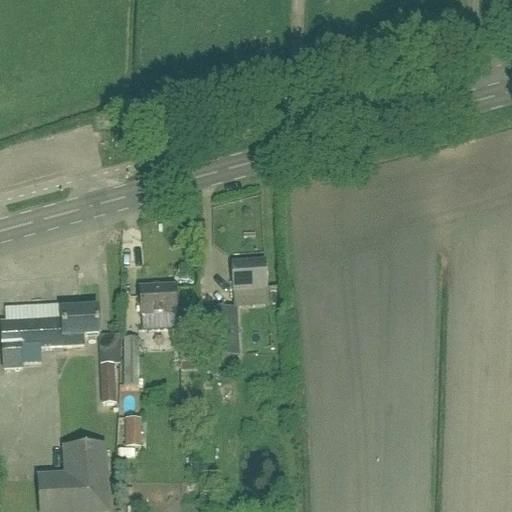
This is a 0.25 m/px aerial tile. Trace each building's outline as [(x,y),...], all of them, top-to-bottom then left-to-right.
[(232,296),(266,293),(265,265),(230,267),(232,296)] [(174,290),(139,292),(141,320),(142,320),(142,335),(175,333),(174,319),(175,319),(174,290)] [(204,314),(206,362),(237,360),(234,312),(204,314)] [(113,358),(111,325),(97,326),(97,314),(61,316),(61,324),(1,328),(3,375),(21,374),(21,370),(40,369),(40,353),(81,351),(82,341),(94,340),(95,359),(113,358)] [(179,384),(187,383),(187,374),(197,374),(193,328),(175,329),(179,384)] [(138,391),(138,343),(124,343),(124,391),(138,391)] [(99,410),(113,410),(113,369),(99,370),(99,410)] [(140,452),(140,423),(125,423),(124,452),(140,452)] [(39,511),(107,511),(104,451),(64,453),(66,481),(38,483),(39,511)]
